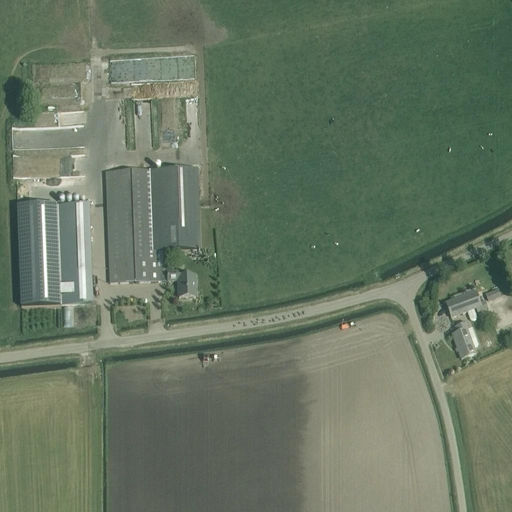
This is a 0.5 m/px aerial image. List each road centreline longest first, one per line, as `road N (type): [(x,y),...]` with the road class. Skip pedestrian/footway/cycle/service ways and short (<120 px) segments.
road 1 (unclassified): [(0,361),(257,325),(333,310),(401,284)]
road 2 (unclassified): [(401,284),(443,379),(466,511)]
road 3 (unclassified): [(401,284),(511,234)]
